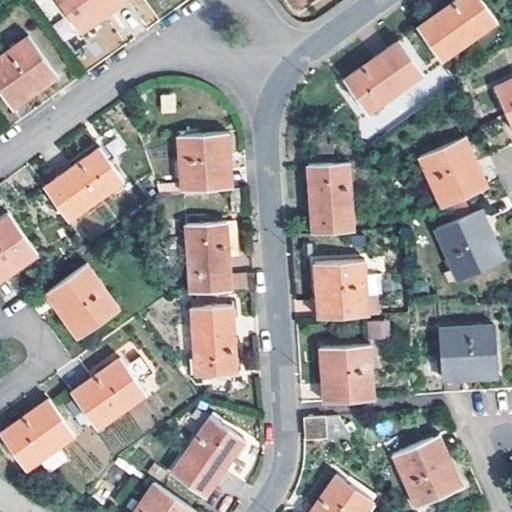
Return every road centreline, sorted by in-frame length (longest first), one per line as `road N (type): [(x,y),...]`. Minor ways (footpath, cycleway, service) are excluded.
road 1 (residential): [(259,511),(286,445),(266,131),(286,75)]
road 2 (residential): [(0,157),(149,51),(201,34)]
road 3 (residential): [(510,511),(477,436),(487,415),(511,409)]
